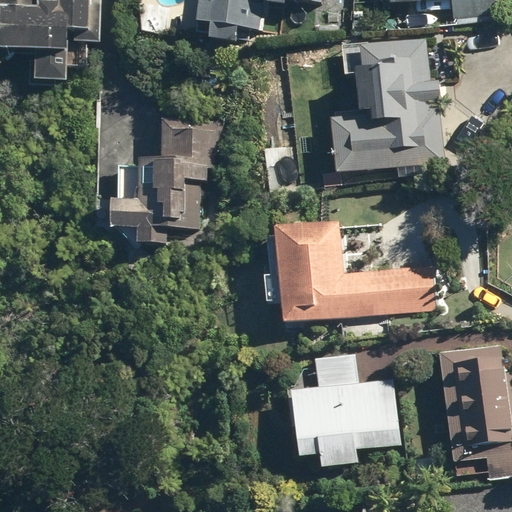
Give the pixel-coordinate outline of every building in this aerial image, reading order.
[(0,0),(0,70),(16,55),(41,55),(41,83),(73,84),(74,34),(95,34),(96,1),(58,0),(0,0)] [(202,3),(199,24),(261,32),(264,3),(323,11),(324,0),(212,0),(212,5),(202,3)] [(394,0),(395,6),(454,0),(456,21),(500,16),(498,0),(394,0)] [(343,173),(448,164),(441,83),(434,83),(430,41),(345,48),(348,79),(364,78),(367,116),(338,118),(343,173)] [(142,228),(141,244),(172,245),(172,231),(202,232),(203,184),(211,184),(211,171),(217,171),(217,150),(226,150),(227,123),(166,122),(165,161),(144,160),(143,203),(117,202),(116,228),(142,228)] [(345,224),(281,229),(288,323),(438,312),(435,269),(349,275),(345,224)] [(511,352),(454,355),(459,479),(511,476),(511,352)] [(398,379),(360,382),(358,357),(320,360),(322,386),(296,389),(303,457),(328,454),(328,470),(362,471),(362,451),(405,447),(398,379)]
